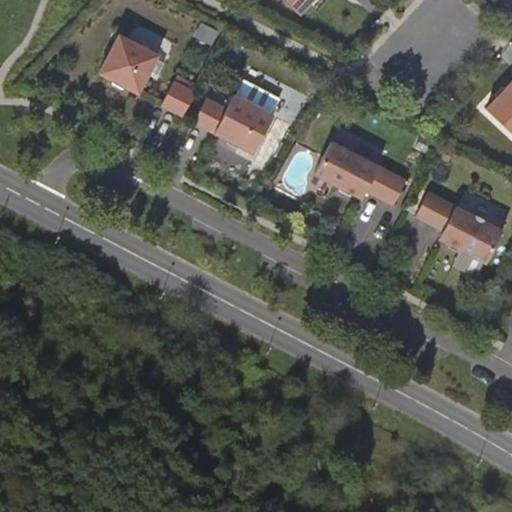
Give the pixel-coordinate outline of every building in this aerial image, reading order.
[(283,0),(299,14),(311,0),(283,0)] [(119,34),(98,73),(138,93),(158,54),(119,34)] [(226,108),(206,98),(193,122),(253,153),(273,115),(271,114),(280,98),(244,78),(235,95),(234,94),(226,108)] [(511,80),(486,109),(511,134),(511,80)] [(161,105),(182,116),(195,92),(174,81),(161,105)] [(331,141),(314,173),(361,198),(365,190),(393,205),(405,180),(331,141)] [(502,231),(427,192),(415,216),(443,231),(438,238),(485,263),(502,231)]
